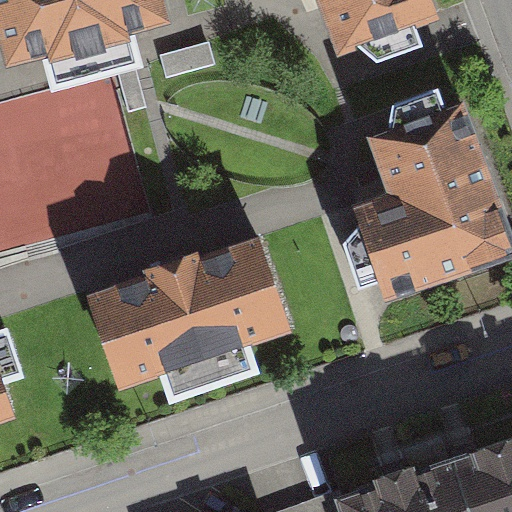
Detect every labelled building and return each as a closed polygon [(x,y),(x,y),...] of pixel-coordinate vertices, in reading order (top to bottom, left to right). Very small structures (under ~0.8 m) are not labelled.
[(192,0),(18,0),(35,62),(198,20),(192,0)] [(358,0),(371,40),(457,14),(452,0),(358,0)] [(91,78),(0,100),(0,177),(22,172),(36,230),(143,203),(119,104),(99,109),(91,78)] [(511,259),(511,165),(489,101),(395,135),(415,190),(378,204),(411,296),(511,259)] [(285,232),(111,287),(142,384),(316,329),(285,232)] [(9,320),(0,322),(0,425),(40,412),(9,320)] [(511,511),(511,421),(337,478),(348,511),(511,511)]
